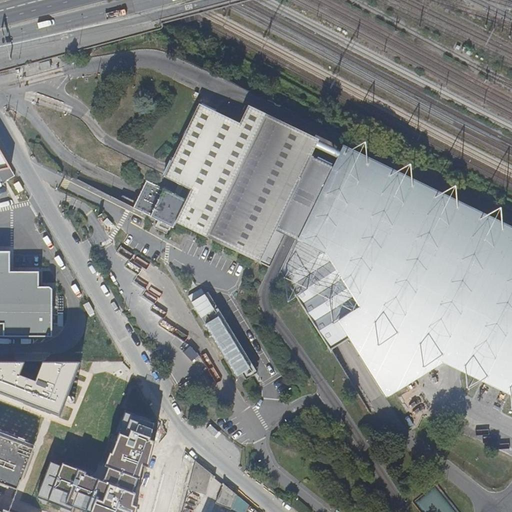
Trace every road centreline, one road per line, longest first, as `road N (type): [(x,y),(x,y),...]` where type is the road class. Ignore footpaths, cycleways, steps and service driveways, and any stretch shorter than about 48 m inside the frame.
road 1 (unclassified): [(0,127),(182,432)]
road 2 (primary): [(0,40),(150,0)]
road 3 (unclassified): [(182,432),(280,511)]
